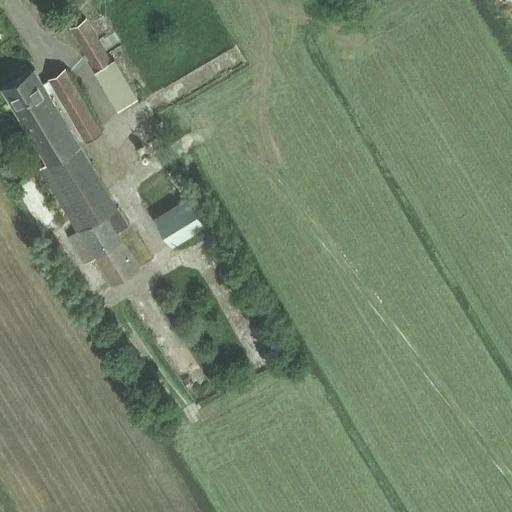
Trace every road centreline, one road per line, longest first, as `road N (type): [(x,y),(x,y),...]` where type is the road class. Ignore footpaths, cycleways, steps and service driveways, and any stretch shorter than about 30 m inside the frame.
road 1 (track): [(511,481),(278,182),(235,143),(203,137),(124,182)]
road 2 (track): [(278,182),(254,0)]
